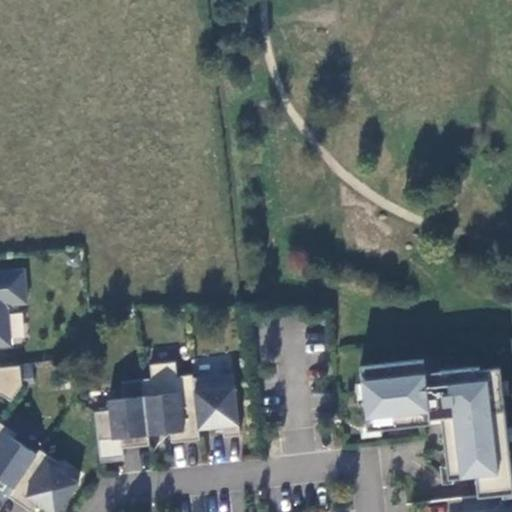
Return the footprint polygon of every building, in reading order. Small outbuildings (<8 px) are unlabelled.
[(0,272),(0,347),(11,346),(7,310),(10,305),(26,304),(22,270),(0,272)] [(476,476),(478,497),(497,495),(503,494),(503,488),(511,486),(511,475),(508,441),(504,441),(503,429),(507,428),(503,394),(499,394),(498,382),(501,382),(499,368),(479,370),(479,367),(425,373),(423,360),(359,367),(362,384),(364,384),(366,399),(363,399),(367,428),(379,426),(380,430),(431,424),(430,418),(441,417),(447,467),(452,466),(453,479),(476,476)] [(153,381),(143,382),(149,437),(171,435),(172,445),(200,442),(199,431),(193,380),(193,377),(178,378),(176,364),(151,367),(153,381)] [(0,398),(4,397),(14,403),(26,387),(22,368),(0,371),(0,398)] [(233,375),(193,380),(199,431),(223,429),(224,439),(240,437),(233,375)] [(150,447),(149,437),(143,382),(122,383),(124,400),(109,402),(110,412),(97,414),(102,461),(124,459),(124,450),(150,447)] [(0,480),(14,490),(38,457),(14,442),(17,437),(0,425),(0,480)] [(41,453),(38,457),(15,490),(9,499),(27,511),(33,511),(37,506),(45,511),(60,511),(79,485),(55,469),(58,465),(41,453)]
